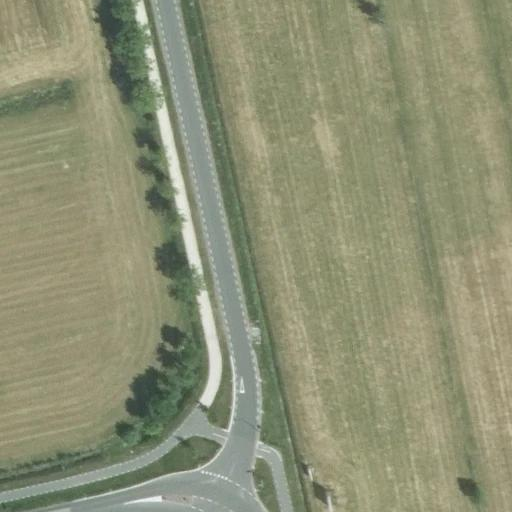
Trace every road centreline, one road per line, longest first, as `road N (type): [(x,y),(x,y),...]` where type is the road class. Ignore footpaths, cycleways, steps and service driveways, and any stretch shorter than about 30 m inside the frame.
road 1 (tertiary): [(164,0),(245,374)]
road 2 (tertiary): [(222,494),(244,428),(245,374)]
